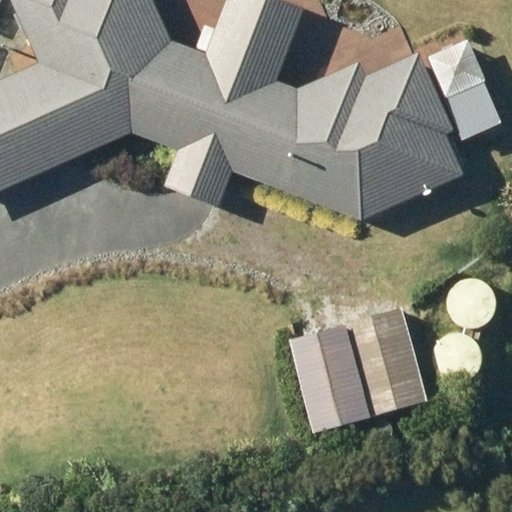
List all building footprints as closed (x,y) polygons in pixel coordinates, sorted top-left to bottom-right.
[(228,0),(210,50),(175,38),(158,0),(15,0),(43,60),(0,79),(0,191),(137,131),(180,147),(166,183),(221,204),(234,168),(365,217),(468,172),(451,133),(458,130),(422,50),(368,74),(361,59),(301,86),(281,79),(309,5),(296,0),(228,0)] [(507,119),(470,37),(428,55),(465,138),(507,119)] [(504,281),(457,269),(431,373),(478,385),(504,281)] [(430,400),(403,305),(346,322),(373,416),(430,400)] [(372,419),(345,324),(288,341),(315,435),(372,419)]
